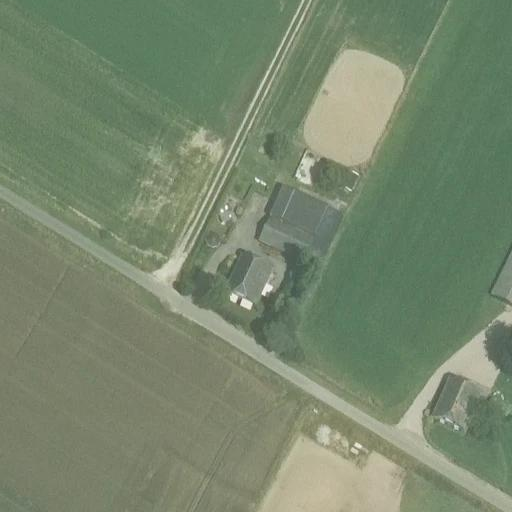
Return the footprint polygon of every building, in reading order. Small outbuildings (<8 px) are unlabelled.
[(347,174),(340,188),(350,193),(357,178),(347,174)] [(296,232),(315,241),(329,211),(310,202),(296,232)] [(303,266),(315,241),(296,232),(276,223),(271,220),(259,245),(303,266)] [(221,244),(219,239),(213,236),(208,237),(205,243),(207,248),(212,251),(218,249),(221,244)] [(511,308),(511,251),(490,297),(511,308)] [(255,310),(273,273),(242,259),(225,295),(255,310)] [(297,303),(304,287),(289,280),(282,296),(297,303)] [(464,435),(481,396),(450,383),(433,421),(464,435)]
